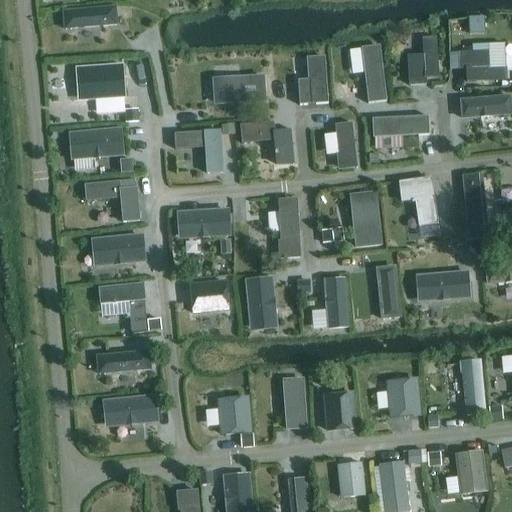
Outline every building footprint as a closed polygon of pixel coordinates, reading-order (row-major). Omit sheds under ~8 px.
[(62,12),(64,29),(116,25),(115,7),(62,12)] [(484,18),(469,18),(469,35),(485,34),(484,18)] [(424,56),(407,57),(409,87),(426,85),(425,79),(438,78),(435,38),(423,39),(424,56)] [(380,47),(362,49),(368,104),(386,102),(380,47)] [(506,81),(506,68),(489,69),(488,51),(459,53),(459,69),(466,69),(467,83),(506,81)] [(328,102),(325,58),(308,59),(312,104),(328,102)] [(122,67),(85,69),(85,77),(79,77),(81,100),(124,97),(122,67)] [(216,80),(218,104),(264,100),(263,76),(216,80)] [(511,114),(509,97),(461,101),(462,118),(511,114)] [(137,112),(125,113),(126,122),(138,121),(137,112)] [(429,135),(428,116),(373,120),(374,138),(429,135)] [(273,122),(240,126),(242,145),(273,141),(276,167),(294,165),(290,131),(274,132),(273,122)] [(233,124),(221,125),(222,136),(235,135),(233,124)] [(351,124),(334,125),(338,154),(336,154),(338,171),(356,169),(351,124)] [(70,137),(72,160),(122,155),(120,130),(73,134),(70,137)] [(205,147),(207,173),(222,172),(220,131),(174,134),(175,149),(205,147)] [(131,159),(120,160),(120,174),(132,173),(131,159)] [(468,241),(489,239),(482,174),(462,176),(468,241)] [(430,179),(399,183),(402,201),(415,199),(419,227),(437,225),(430,179)] [(86,202),(120,199),(122,222),(139,220),(136,189),(120,190),(120,181),(84,185),(86,202)] [(381,245),(375,197),(352,199),(358,248),(381,245)] [(296,202),(279,204),(282,241),(278,242),(280,259),(300,257),(296,202)] [(229,236),(227,211),(184,214),(179,219),(180,239),(229,236)] [(331,231),(321,232),(322,244),(333,243),(331,231)] [(95,240),(92,243),(95,266),(144,261),(142,236),(95,240)] [(229,242),(221,242),(222,254),(230,253),(229,242)] [(511,244),(503,245),(504,257),(511,256),(511,244)] [(511,281),(511,264),(486,267),(487,284),(511,281)] [(391,317),(399,317),(394,268),(377,270),(382,310),(380,312),(380,319),(383,320),(389,319),(391,317)] [(420,302),(469,297),(467,273),(421,277),(418,281),(420,302)] [(252,331),(263,330),(263,322),(275,321),(271,279),(247,281),(252,331)] [(345,280),(324,281),(328,329),(349,327),(345,280)] [(297,281),(298,294),(308,293),(307,281),(297,281)] [(225,283),(190,287),(193,314),(228,310),(225,283)] [(100,305),(128,302),(131,333),(147,332),(144,300),(142,285),(99,289),(100,305)] [(158,315),(147,317),(148,327),(159,326),(158,315)] [(100,374),(150,369),(149,352),(99,357),(100,374)] [(461,373),(462,373),(466,414),(484,413),(479,363),(470,364),(469,362),(461,363),(460,365),(461,373)] [(305,428),(302,379),(283,380),(287,430),(305,428)] [(390,418),(419,415),(416,380),(387,382),(390,418)] [(355,429),(352,393),(324,395),(327,431),(355,429)] [(157,422),(154,397),(108,402),(104,407),(107,427),(157,422)] [(247,398),(218,400),(221,435),(250,433),(247,398)] [(500,407),(490,408),(491,418),(501,418),(500,407)] [(427,417),(428,428),(437,428),(437,416),(427,417)] [(252,434),(240,435),(241,448),(253,447),(252,434)] [(497,452),(496,445),(489,446),(490,453),(497,452)] [(505,468),(511,466),(511,449),(502,452),(505,468)] [(419,452),(408,453),(410,464),(420,463),(419,452)] [(460,494),(464,495),(468,494),(471,492),(486,490),(481,452),(456,456),(460,494)] [(437,453),(427,454),(428,466),(438,466),(437,453)] [(379,466),(384,511),(401,511),(409,511),(402,463),(379,466)] [(364,495),(361,464),(337,466),(340,498),(364,495)] [(211,472),(199,473),(200,483),(212,482),(211,472)] [(223,477),(227,511),(251,511),(248,474),(223,477)] [(309,511),(307,479),(288,481),(290,511),(309,511)] [(198,511),(196,491),(179,492),(181,511),(198,511)]
